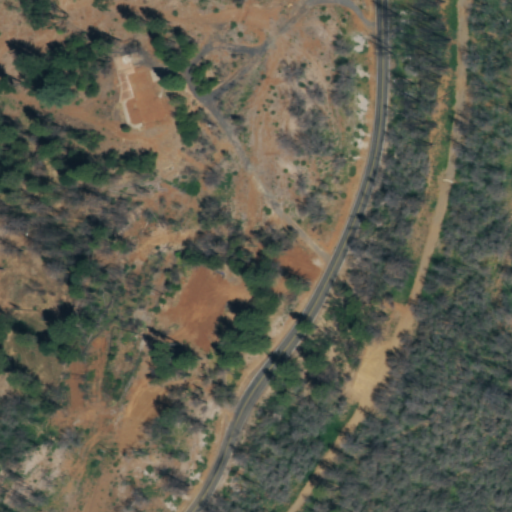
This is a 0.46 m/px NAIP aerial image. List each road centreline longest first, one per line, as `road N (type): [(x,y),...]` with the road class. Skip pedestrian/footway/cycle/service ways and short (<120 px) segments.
road 1 (tertiary): [(192,511),(319,306),(357,225),(383,110),(380,0)]
road 2 (track): [(321,511),(370,446),(420,336),(463,202),(482,89),(480,0)]
